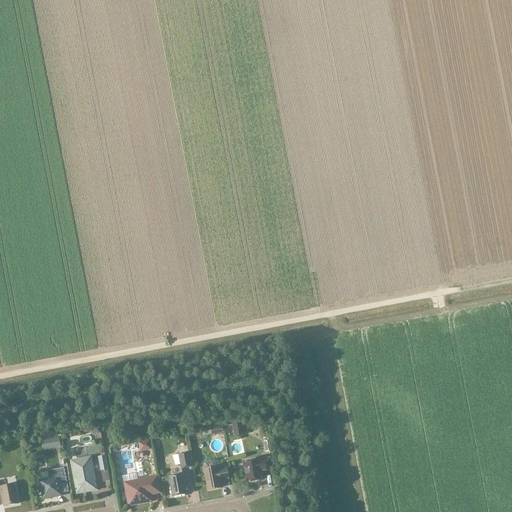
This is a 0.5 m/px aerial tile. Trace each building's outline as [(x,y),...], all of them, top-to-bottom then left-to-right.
[(240,423),(233,425),(235,436),(243,435),(240,423)] [(58,437),(43,440),(44,450),(60,447),(60,445),(62,445),(61,438),(59,439),(58,437)] [(143,442),(136,452),(144,459),(152,448),(143,442)] [(188,453),(178,455),(181,469),(191,467),(188,453)] [(105,456),(98,457),(101,471),(107,469),(105,456)] [(258,459),(243,462),(246,483),(251,482),(252,483),(256,482),(257,481),(261,480),(260,472),(272,470),(269,458),(258,461),(258,459)] [(72,462),(78,492),(95,489),(95,487),(96,486),(95,481),(93,480),(89,459),(72,462)] [(203,470),(207,490),(221,488),(220,482),(229,480),(226,468),(218,469),(217,467),(203,470)] [(40,481),(43,499),(61,496),(58,483),(66,482),(64,468),(47,471),(49,480),(40,481)] [(182,474),(168,477),(172,497),(186,494),(182,474)] [(127,484),(126,486),(126,488),(126,490),(129,505),(150,501),(149,494),(159,492),(156,478),(131,482),(129,483),(127,484)] [(0,487),(0,494),(1,494),(3,506),(18,504),(14,485),(0,487)]
